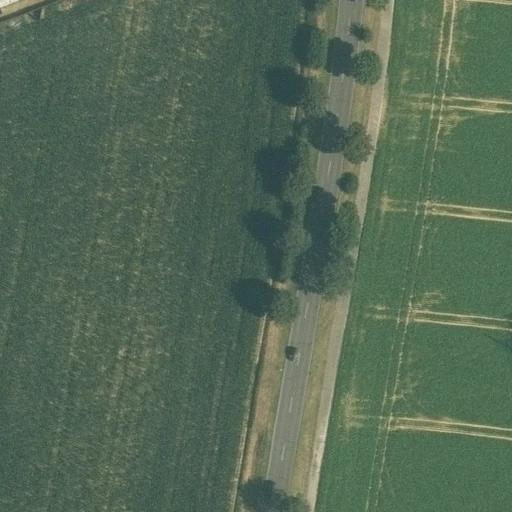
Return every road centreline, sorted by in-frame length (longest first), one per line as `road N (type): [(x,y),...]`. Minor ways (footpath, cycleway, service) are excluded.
road 1 (track): [(307,511),(386,0)]
road 2 (tertiary): [(350,0),(271,511)]
